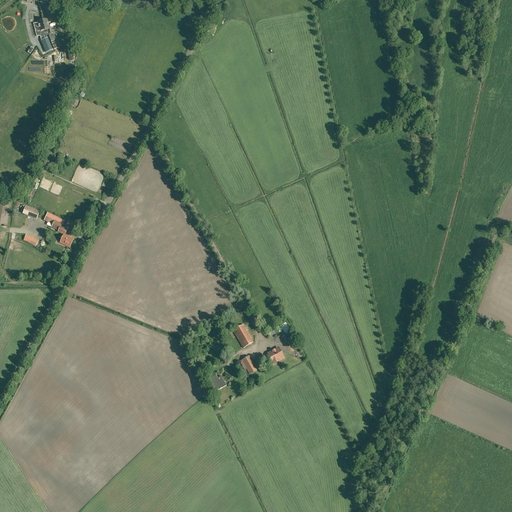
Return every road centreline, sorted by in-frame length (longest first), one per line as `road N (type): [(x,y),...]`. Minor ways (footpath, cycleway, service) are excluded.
road 1 (unclassified): [(0,401),(200,29),(203,5)]
road 2 (track): [(511,225),(499,219),(378,511)]
